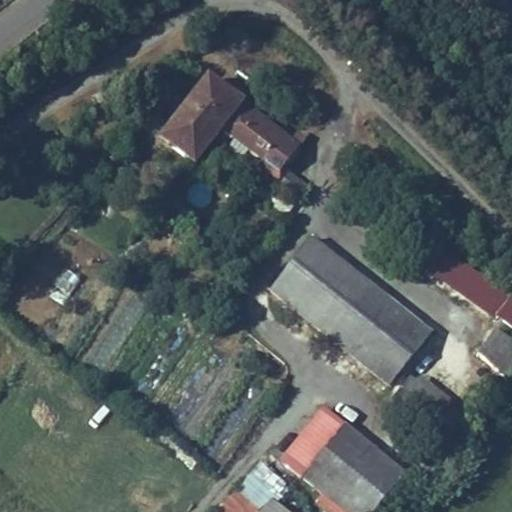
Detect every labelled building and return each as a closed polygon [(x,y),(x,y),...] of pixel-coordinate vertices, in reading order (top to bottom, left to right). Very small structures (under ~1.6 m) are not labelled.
[(195,164),(221,130),(241,103),(208,79),(163,139),(195,164)] [(299,146),(241,103),(221,130),(261,159),(266,181),(283,176),(282,170),(299,146)] [(299,198),(308,186),(290,171),(280,183),(299,198)] [(398,232),(367,208),(355,223),(385,247),(393,238),(398,232)] [(511,291),(505,300),(407,222),(398,232),(393,238),(492,316),(496,311),(511,324),(511,291)] [(433,327),(313,237),(311,237),(274,288),(393,379),(433,327)] [(508,378),(511,372),(511,341),(493,329),(475,356),(508,378)] [(480,400),(494,381),(462,358),(447,376),(480,400)] [(450,438),(466,417),(415,377),(398,398),(450,438)] [(326,408),(286,461),(347,511),(370,511),(403,472),(326,408)]
